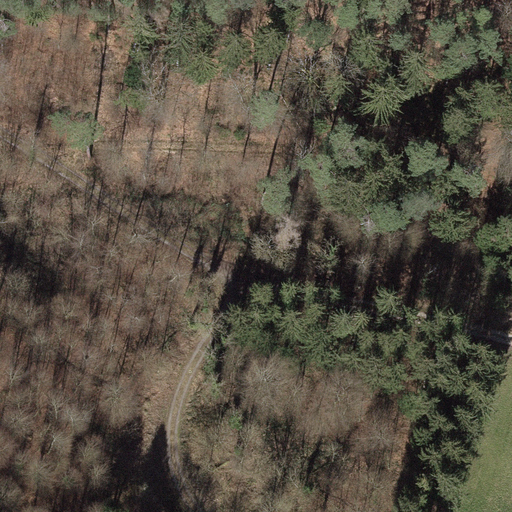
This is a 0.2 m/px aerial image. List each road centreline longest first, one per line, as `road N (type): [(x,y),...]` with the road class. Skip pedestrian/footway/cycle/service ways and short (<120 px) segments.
road 1 (track): [(257,302),(0,125)]
road 2 (track): [(257,302),(300,290),(511,337)]
road 3 (track): [(197,511),(171,441),(188,370),(233,309),(257,302)]
